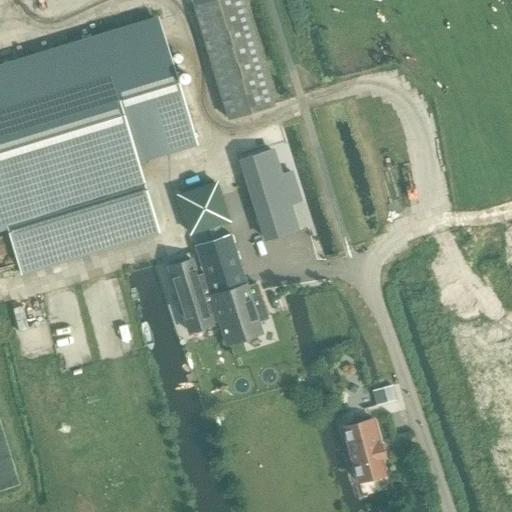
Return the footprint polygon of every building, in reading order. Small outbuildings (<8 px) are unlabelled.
[(191,0),(227,118),(273,104),(241,0),(191,0)] [(157,21),(0,69),(0,230),(7,228),(21,275),(158,233),(135,159),(194,141),(157,21)] [(271,150),(240,159),(265,239),(295,230),(288,205),(299,201),(290,172),(278,175),(271,150)] [(187,233),(228,221),(216,179),(174,191),(187,233)] [(191,260),(168,267),(188,332),(211,325),(210,322),(218,320),(226,344),(261,333),(257,321),(267,318),(256,284),(246,287),(229,234),(194,245),(204,274),(196,277),(191,260)] [(391,386),(372,391),(376,405),(395,400),(391,386)] [(354,464),(351,468),(352,474),(357,477),(358,476),(358,481),(385,473),(380,457),(384,457),(380,443),(380,444),(373,419),(344,427),(354,464)]
